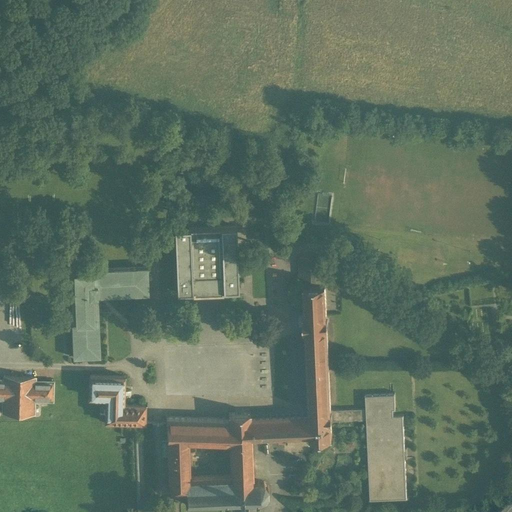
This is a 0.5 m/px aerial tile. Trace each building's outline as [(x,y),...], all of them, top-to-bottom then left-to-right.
[(234,229),(173,231),(175,295),(191,295),(191,299),(223,298),(222,293),(237,292),(234,229)] [(324,255),(297,257),(298,281),(298,283),(302,283),(326,282),(324,255)] [(72,357),(99,356),(97,295),(148,294),(147,267),(69,270),(72,357)] [(19,272),(0,271),(0,281),(19,282),(19,272)] [(307,414),(251,416),(252,438),(309,435),(309,437),(331,436),(330,420),(366,419),(369,499),(405,498),(402,417),(389,417),(389,408),(395,408),(394,395),(365,396),(365,411),(331,412),(326,282),(302,283),(307,414)] [(104,375),(88,374),(87,396),(104,397),(103,420),(145,422),(146,402),(125,402),(126,375),(104,375)] [(3,379),(0,378),(0,398),(2,399),(2,412),(34,413),(34,400),(52,401),(53,381),(35,380),(35,376),(3,375),(3,379)] [(228,477),(251,477),(252,438),(251,416),(250,412),(226,412),(227,420),(166,421),(168,490),(185,489),(185,483),(188,478),(185,444),(225,443),(228,477)] [(228,477),(188,478),(185,483),(185,489),(186,502),(238,501),(238,511),(255,511),(255,500),(260,500),(264,498),(267,494),(267,487),(264,482),(259,480),(251,481),(251,477),(228,477)]
